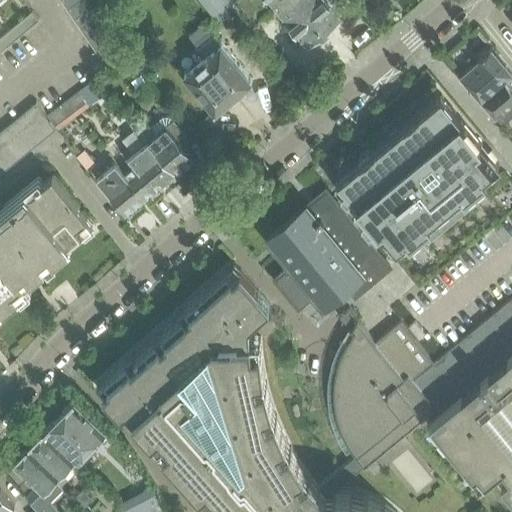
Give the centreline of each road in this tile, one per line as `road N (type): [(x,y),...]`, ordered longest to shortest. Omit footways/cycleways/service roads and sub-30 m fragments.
road 1 (residential): [(0,397),(48,344),(462,0)]
road 2 (unknown): [(217,204),(317,339)]
